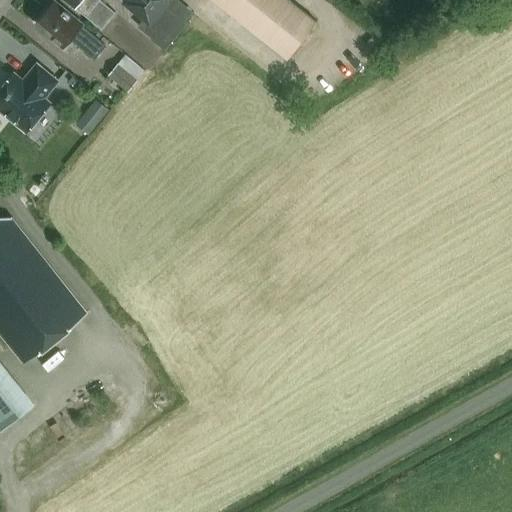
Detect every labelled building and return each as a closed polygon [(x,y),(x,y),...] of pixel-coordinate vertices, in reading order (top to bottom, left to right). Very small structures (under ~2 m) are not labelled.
[(56,0),(53,0),(38,19),(38,20),(37,21),(38,22),(39,23),(51,34),(52,38),(63,47),(72,37),(95,56),(106,43),(83,24),(84,23),(56,0)] [(117,9),(104,0),(70,0),(76,4),(77,4),(88,14),(104,26),(117,9)] [(123,0),(145,18),(138,25),(152,36),(158,29),(152,24),(165,8),(171,13),(181,0),(123,0)] [(319,21),(292,0),(214,0),(289,58),(319,21)] [(158,29),(152,36),(164,47),(181,26),(169,16),(158,29)] [(43,98),(58,80),(38,64),(27,76),(32,80),(28,85),(13,73),(0,89),(0,108),(8,115),(10,116),(28,130),(50,103),(43,98)] [(118,64),(109,73),(130,90),(138,80),(118,64)] [(78,122),(92,132),(111,105),(97,95),(78,122)] [(0,330),(24,360),(87,311),(11,214),(0,213),(0,330)] [(0,360),(0,427),(33,402),(0,360)]
